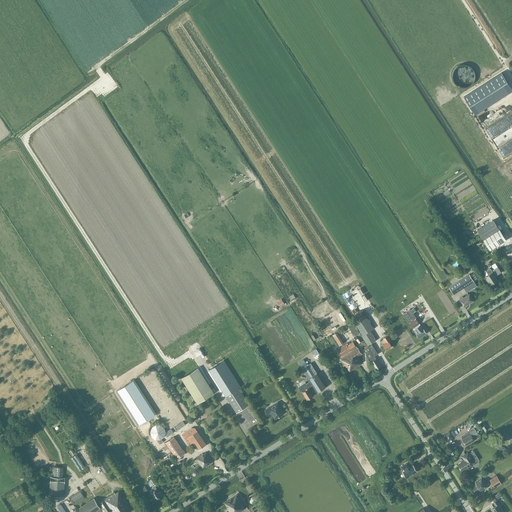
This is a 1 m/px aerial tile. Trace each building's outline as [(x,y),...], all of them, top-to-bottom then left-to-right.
[(500,74),(463,99),(474,116),(511,91),(500,74)] [(484,240),(488,237),(500,230),(493,220),(478,230),(484,240)] [(506,240),(500,230),(488,237),(484,240),(491,250),(506,240)] [(495,276),(501,272),(498,267),(494,269),(492,271),(491,269),(489,269),(487,270),(487,271),(489,274),(485,276),(491,285),(498,280),(495,276)] [(475,272),(470,276),(469,274),(449,287),(453,295),(464,288),(467,292),(477,286),(474,281),(479,278),(475,272)] [(464,307),(474,301),(470,294),(460,301),(464,307)] [(416,318),(413,313),(411,310),(411,309),(403,315),(408,323),(409,323),(413,328),(419,324),(416,318)] [(355,323),(362,335),(362,336),(368,345),(376,340),(371,330),(374,328),(365,314),(354,321),(355,323)] [(359,332),(355,323),(348,326),(353,335),(359,332)] [(426,333),(420,325),(414,330),(419,338),(426,333)] [(383,338),(386,342),(383,344),(386,350),(392,346),(389,341),(390,340),(388,335),(383,338)] [(362,363),(358,357),(362,354),(358,347),(357,348),(353,342),(347,346),(346,344),(336,351),(340,357),(354,348),(355,349),(356,348),(356,349),(341,359),(350,372),(359,366),(359,365),(362,363)] [(364,350),(376,369),(381,366),(375,356),(378,354),(372,345),(364,350)] [(226,396),(239,388),(241,387),(223,360),(208,369),(226,396)] [(302,368),(309,378),(317,373),(316,373),(319,372),(316,367),(314,368),(311,363),(302,368)] [(180,378),(196,404),(213,393),(197,367),(180,378)] [(325,387),(317,373),(309,378),(317,392),(325,387)] [(116,390),(137,425),(155,414),(134,379),(116,390)] [(302,391),(307,399),(314,395),(309,388),(305,382),(299,386),(298,388),(300,391),(302,391)] [(249,405),(239,388),(226,396),(236,413),(249,405)] [(285,413),(278,402),(265,410),(267,415),(270,413),(275,420),(285,413)] [(197,431),(195,429),(192,428),(193,430),(185,436),(191,444),(193,443),(189,437),(197,431)] [(197,431),(189,437),(193,443),(198,450),(206,445),(197,431)] [(471,435),(463,440),(466,445),(474,440),(471,435)] [(185,453),(174,437),(166,442),(177,459),(185,453)] [(199,457),(197,459),(203,468),(212,462),(206,452),(199,457)] [(467,469),(475,464),(468,453),(462,456),(465,460),(458,465),(462,471),(466,468),(467,469)] [(101,455),(97,457),(106,471),(110,469),(101,455)] [(407,464),(401,467),(404,472),(403,472),(407,478),(417,472),(413,466),(410,467),(409,467),(407,464)] [(52,466),(52,475),(62,475),(62,467),(52,466)] [(50,477),(49,495),(61,496),(62,483),(64,483),(64,478),(62,477),(52,477),(50,477)] [(487,485),(488,485),(487,484),(487,485),(484,481),(483,481),(482,478),(475,482),(476,483),(472,486),(476,493),(480,490),(481,491),(488,487),(487,485)] [(498,478),(491,482),(494,488),(497,486),(498,487),(502,484),(501,483),(498,478)] [(148,490),(145,485),(137,491),(141,495),(148,490)] [(156,500),(162,496),(156,487),(150,491),(156,500)] [(74,504),(84,498),(80,491),(70,498),(74,504)] [(128,501),(126,498),(124,499),(119,491),(115,493),(114,493),(99,502),(105,511),(129,511),(131,511),(126,502),(128,501)] [(224,503),(229,511),(241,511),(243,511),(242,511),(246,509),(238,495),(224,503)] [(81,511),(94,511),(96,511),(100,508),(94,498),(79,508),(81,511)] [(491,509),(493,511),(503,511),(499,505),(500,503),(498,500),(497,501),(492,504),(494,507),(491,509)]
